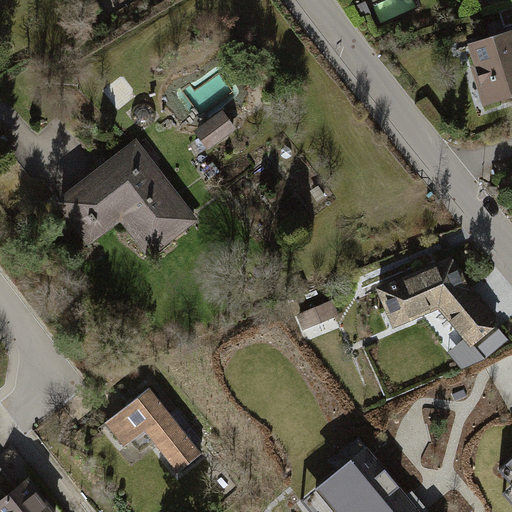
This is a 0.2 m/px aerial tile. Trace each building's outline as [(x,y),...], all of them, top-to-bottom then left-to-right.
[(511,31),(472,44),(480,67),(486,65),(497,100),(511,95),(511,31)] [(216,139),(233,127),(223,114),(206,126),(216,139)] [(134,134),(50,200),(87,247),(121,221),(151,259),(201,220),(134,134)] [(450,258),(379,288),(388,311),(393,309),(399,323),(440,305),(471,344),(495,323),(492,320),(496,318),(477,295),(474,297),(468,291),(458,268),(450,258)] [(300,315),(305,328),(337,315),(331,302),(300,315)] [(148,384),(99,422),(121,450),(143,433),(173,472),(200,451),(148,384)] [(421,511),(358,437),(329,461),(336,470),(315,487),(335,511),(421,511)] [(0,511),(57,511),(27,475),(15,486),(0,465),(0,511)]
